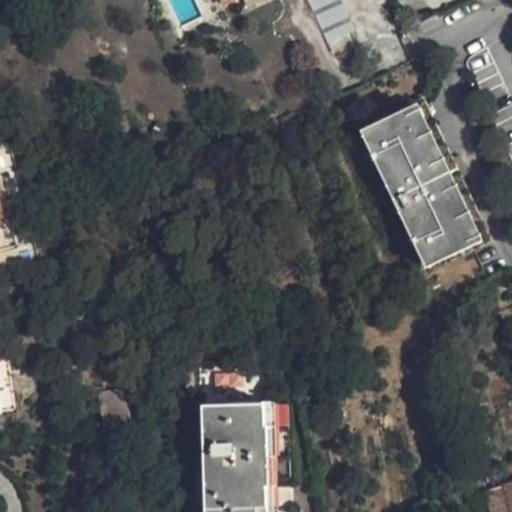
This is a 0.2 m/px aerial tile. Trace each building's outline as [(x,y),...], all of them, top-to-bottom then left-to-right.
[(224,0),(230,12),(253,0),(224,0)] [(352,27),(328,38),(336,56),(359,45),(352,27)] [(427,108),(376,127),(426,258),(452,248),(467,287),(492,278),(477,239),(427,108)] [(0,273),(16,269),(11,251),(17,249),(4,204),(0,206),(0,273)] [(470,335),(447,341),(458,383),(481,377),(470,335)] [(0,415),(15,413),(13,393),(3,393),(1,378),(10,367),(9,360),(0,360),(0,415)] [(205,411),(204,511),(271,511),(271,434),(264,434),(264,412),(205,411)] [(511,511),(511,482),(484,490),(490,511),(511,511)]
